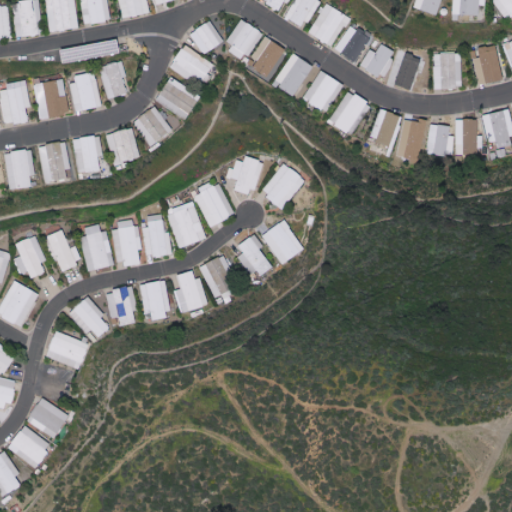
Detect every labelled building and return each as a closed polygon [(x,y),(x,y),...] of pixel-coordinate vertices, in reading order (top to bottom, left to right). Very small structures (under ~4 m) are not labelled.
[(41,0),(36,0),(17,0),(17,36),(42,35),(41,0)] [(77,0),(63,0),(49,1),(50,31),(79,29),(77,0)] [(109,0),(99,0),(84,1),(85,22),(111,21),(109,0)] [(149,0),(136,0),(121,0),(121,11),(131,11),(131,15),(150,15),(149,0)] [(317,22),(316,0),(291,0),(291,22),(317,22)] [(440,0),(432,0),(415,0),(415,11),(440,12),(440,0)] [(482,0),(464,0),(453,0),(454,15),(482,15),(482,0)] [(511,0),(499,0),(499,17),(511,17),(511,0)] [(351,17),(328,3),(310,33),(334,47),(351,17)] [(0,39),(14,37),(8,5),(0,6),(0,39)] [(204,55),(224,42),(211,20),(191,33),(204,55)] [(246,61),(262,31),(240,20),(228,42),(233,45),(229,52),(246,61)] [(337,48),(356,62),(373,39),(353,25),(337,48)] [(258,59),(253,67),(268,77),(286,49),(266,36),(253,56),(258,59)] [(398,53),(382,44),(377,53),(371,49),(361,66),(383,79),(398,53)] [(189,80),(192,75),(202,82),(214,64),(185,45),(170,67),(189,80)] [(479,85),(504,82),(499,45),(480,48),(481,58),(475,59),(479,85)] [(390,82),(416,91),(426,57),(401,49),(390,82)] [(274,82),(294,96),(314,66),(294,53),(274,82)] [(463,89),(463,53),(435,54),(436,89),(463,89)] [(108,100),(128,94),(124,78),(128,77),(123,60),(99,67),(108,100)] [(326,113),(344,85),(321,70),(303,99),(326,113)] [(103,106),(97,71),(75,75),(76,82),(71,83),(76,111),(103,106)] [(155,99),(185,120),(201,97),(171,76),(155,99)] [(43,119),(71,114),(65,79),(37,84),(43,119)] [(32,107),(29,80),(8,83),(9,89),(2,90),(7,125),(30,121),(28,108),(32,107)] [(352,136),(372,106),(349,90),(329,121),(352,136)] [(165,119),(167,118),(157,104),(139,118),(143,124),(137,128),(151,147),(173,130),(165,119)] [(483,115),(488,141),(495,140),(497,149),(511,145),(511,144),(510,137),(511,136),(511,120),(510,110),(483,115)] [(478,119),(456,120),(456,155),(481,155),(481,136),(478,136),(478,119)] [(428,154),(454,154),(454,136),(450,136),(451,125),(429,125),(428,154)] [(106,135),(111,152),(118,150),(120,158),(113,160),(115,165),(141,158),(133,127),(106,135)] [(101,135),(74,138),(77,173),(101,171),(99,157),(103,156),(101,135)] [(71,169),(66,141),(39,146),(45,183),(69,179),(67,169),(71,169)] [(33,186),(32,176),(36,175),(32,149),(10,152),(13,168),(9,169),(12,189),(33,186)] [(265,161),(247,156),(245,162),(238,160),(233,178),(238,179),(235,190),(254,196),(265,161)] [(286,209),(307,179),(284,163),(263,194),(286,209)] [(236,215),(221,184),(213,187),(211,185),(194,193),(211,227),(236,215)] [(167,212),(181,249),(208,239),(194,202),(167,212)] [(173,255),(171,232),(165,232),(164,215),(148,216),(149,224),(144,225),(147,258),(173,255)] [(262,236),(283,265),(306,249),(285,220),(262,236)] [(90,271),(115,266),(106,223),(86,227),(89,238),(83,240),(90,271)] [(71,248),(65,230),(49,235),(62,270),(84,263),(78,246),(71,248)] [(238,246),(244,254),(239,258),(252,277),(259,272),(261,276),(274,268),(261,249),(264,246),(256,234),(238,246)] [(46,261),(38,236),(17,242),(21,257),(16,258),(21,273),(29,271),(31,278),(46,273),(42,262),(46,261)] [(0,280),(4,281),(11,255),(0,251),(0,280)] [(215,298),(236,288),(228,273),(232,271),(224,255),(200,267),(215,298)] [(178,275),(182,289),(175,291),(182,313),(208,305),(200,277),(196,279),(194,271),(178,275)] [(40,294),(15,280),(0,308),(0,315),(22,327),(40,294)] [(167,281),(141,283),(144,311),(152,311),(153,320),(170,319),(167,281)] [(133,286),(106,292),(112,319),(119,317),(121,326),(136,323),(134,312),(138,311),(133,286)] [(111,328),(102,318),(106,315),(89,297),(69,315),(88,335),(93,331),(99,338),(111,328)] [(47,358),(81,369),(89,342),(55,332),(47,358)] [(0,372),(4,376),(15,360),(3,352),(6,348),(0,343),(0,372)] [(16,381),(0,377),(0,407),(10,409),(16,381)] [(70,414),(41,398),(27,422),(55,439),(70,414)] [(38,468),(52,443),(23,426),(8,450),(38,468)] [(0,480),(7,494),(22,486),(17,477),(20,475),(7,451),(0,454),(0,480)]
